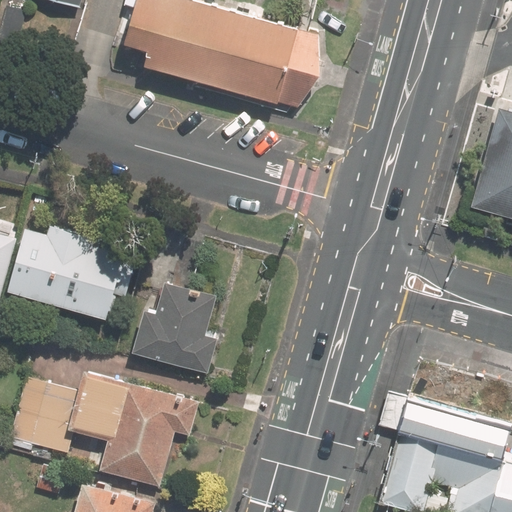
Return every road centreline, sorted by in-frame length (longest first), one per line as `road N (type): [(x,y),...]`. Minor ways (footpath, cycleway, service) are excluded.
road 1 (residential): [(376,207),(0,107)]
road 2 (primary): [(353,292),(292,511)]
road 3 (primary): [(434,0),(376,207)]
road 4 (residential): [(365,247),(414,261),(490,309)]
road 5 (residential): [(490,309),(413,306),(353,292)]
